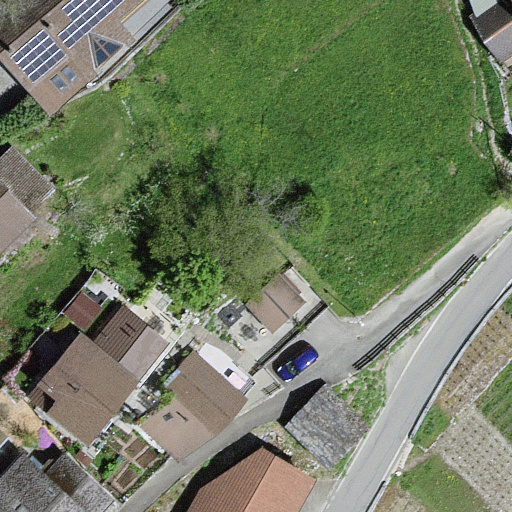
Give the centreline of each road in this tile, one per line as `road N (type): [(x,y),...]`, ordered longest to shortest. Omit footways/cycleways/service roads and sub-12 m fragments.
road 1 (residential): [(511,212),(362,346),(211,446),(130,511)]
road 2 (unclassified): [(346,511),(428,361),(511,257)]
